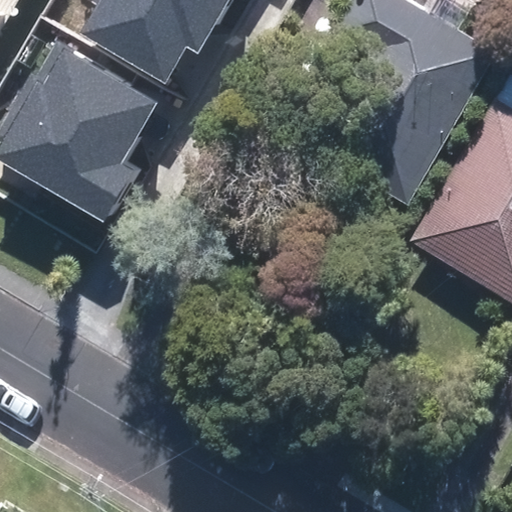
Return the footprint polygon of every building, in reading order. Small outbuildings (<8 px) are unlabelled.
[(0,0),(0,22),(13,0),(0,0)] [(98,0),(78,34),(164,84),(187,46),(201,55),(233,0),(98,0)] [(307,149),(402,205),(491,54),(399,0),(348,0),(329,33),(363,53),(307,149)] [(0,163),(105,226),(138,169),(125,162),(162,101),(58,39),(36,75),(31,72),(0,124),(0,163)] [(407,244),(511,305),(511,80),(506,77),(407,244)]
